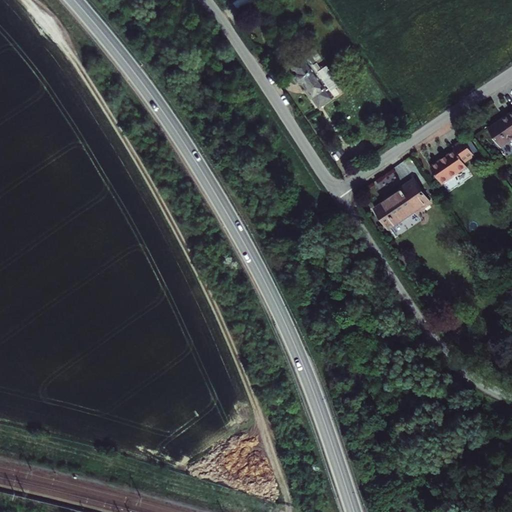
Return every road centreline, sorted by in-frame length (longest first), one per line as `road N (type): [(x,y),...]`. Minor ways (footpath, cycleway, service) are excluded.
road 1 (secondary): [(74,0),(170,120),(235,225),(292,339),(353,511)]
road 2 (track): [(288,506),(219,314),(158,196),(88,81),(25,0)]
road 3 (unclassified): [(511,399),(440,350),(335,192)]
road 4 (unclassified): [(335,192),(206,0)]
road 5 (unclassified): [(511,72),(335,192)]
